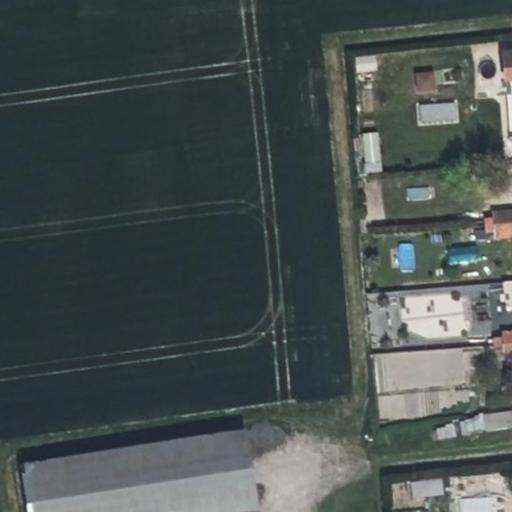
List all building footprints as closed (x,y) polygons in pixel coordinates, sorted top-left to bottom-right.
[(376,55),(355,56),(356,72),(377,70),(376,55)] [(435,71),(415,71),(415,91),(435,91),(435,71)] [(511,94),(511,81),(485,85),(486,91),(475,92),(476,99),(511,94)] [(511,107),(511,94),(476,99),(477,106),(487,104),(488,111),(511,107)] [(458,102),(417,103),(418,124),(458,123),(458,102)] [(378,131),(360,132),(363,173),(381,172),(378,131)] [(487,218),(511,215),(511,203),(496,205),(497,211),(487,212),(487,218)] [(511,228),(511,215),(487,218),(488,226),(499,224),(499,230),(511,228)] [(415,270),(413,243),(398,244),(399,271),(415,270)] [(448,251),(450,264),(474,261),(472,248),(448,251)] [(403,294),(405,341),(463,339),(462,293),(403,294)] [(511,337),(511,324),(508,325),(508,331),(497,332),(498,339),(511,337)] [(511,337),(498,339),(499,346),(510,345),(510,351),(511,350),(511,337)] [(443,388),(465,387),(464,348),(375,352),(378,418),(444,415),(443,388)] [(461,435),(511,426),(511,410),(458,419),(461,435)] [(24,473),(31,511),(241,511),(266,507),(251,429),(24,473)] [(442,478),(410,482),(412,498),(444,494),(442,478)] [(459,511),(494,511),(494,496),(459,498),(459,511)]
